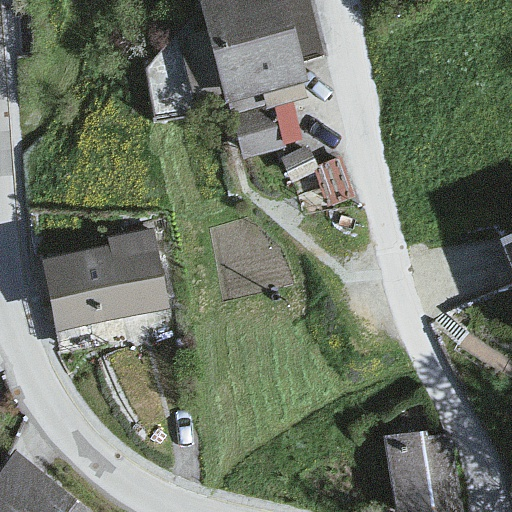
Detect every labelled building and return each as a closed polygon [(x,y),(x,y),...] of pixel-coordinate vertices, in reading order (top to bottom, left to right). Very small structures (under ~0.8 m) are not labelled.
[(285,0),(229,0),(201,6),(221,112),(309,92),(285,0)] [(106,257),(39,266),(54,331),(162,317),(149,238),(106,240),(106,257)] [(511,242),(500,247),(511,277),(511,242)] [(455,419),(391,423),(396,511),(427,511),(460,510),(455,419)] [(77,511),(5,457),(0,463),(0,511),(77,511)]
